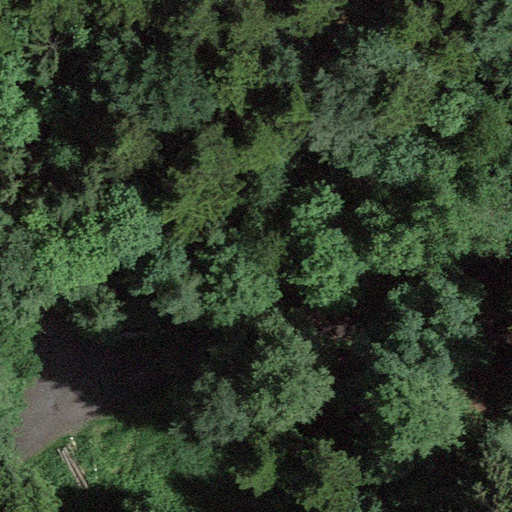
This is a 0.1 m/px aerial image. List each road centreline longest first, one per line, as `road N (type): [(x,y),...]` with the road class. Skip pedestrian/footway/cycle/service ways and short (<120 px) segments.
road 1 (track): [(0,267),(97,377),(511,285)]
road 2 (track): [(97,377),(0,453)]
